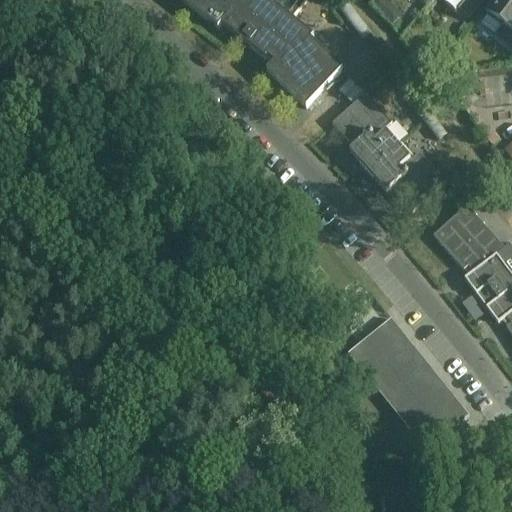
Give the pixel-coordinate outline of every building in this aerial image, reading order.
[(178,0),(178,1),(207,24),(208,23),(215,28),(214,29),(218,33),(222,28),(232,36),(233,36),(240,41),(239,41),(266,63),(267,61),(274,66),(267,74),(306,112),(324,93),(323,92),(327,87),(328,89),(343,73),(311,43),(314,40),(292,22),(309,1),(307,0),(178,0)] [(342,0),(339,0),(334,4),(344,18),(352,12),(342,0)] [(468,0),(459,12),(469,20),(485,0),(468,0)] [(511,0),(500,0),(481,28),(511,49),(511,0)] [(360,23),(353,29),(363,42),(370,37),(360,23)] [(366,98),(333,128),(349,145),(354,141),(358,146),(350,154),(354,160),(362,168),(368,175),(398,148),(385,134),(392,127),(366,98)] [(410,105),(420,118),(428,113),(417,99),(410,105)] [(436,124),(429,129),(441,142),(446,137),(436,124)] [(398,148),(368,175),(375,183),(387,196),(396,188),(400,193),(396,197),(411,215),(412,216),(445,186),(419,156),(411,163),(398,148)] [(490,176),(472,192),(479,199),(497,183),(490,176)] [(465,282),(481,305),(511,281),(511,248),(509,245),(508,246),(509,247),(504,251),(467,210),(433,240),(464,274),(468,270),(473,276),(465,282)] [(303,259),(351,314),(387,282),(340,227),(303,259)] [(511,281),(481,305),(498,327),(507,321),(511,327),(506,330),(511,339),(511,281)] [(360,347),(348,357),(367,380),(418,444),(426,453),(434,447),(442,440),(469,419),(391,322),(365,343),(364,344),(360,347)]
